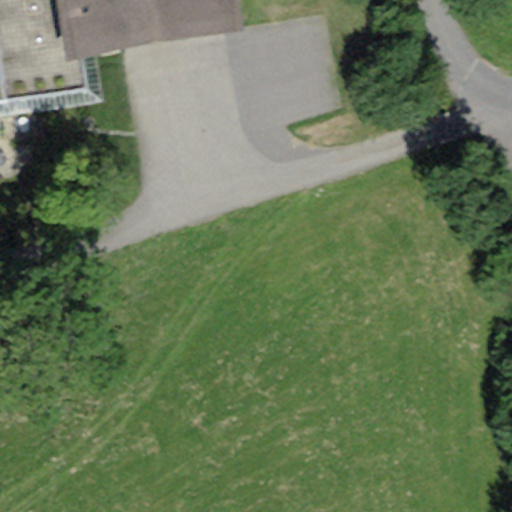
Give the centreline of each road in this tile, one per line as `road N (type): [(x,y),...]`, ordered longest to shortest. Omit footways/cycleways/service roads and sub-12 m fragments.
road 1 (residential): [(505,106),(0,275)]
road 2 (residential): [(505,106),(457,61),(432,0)]
